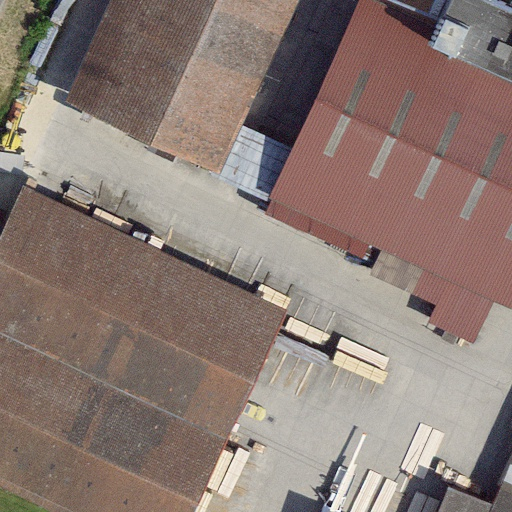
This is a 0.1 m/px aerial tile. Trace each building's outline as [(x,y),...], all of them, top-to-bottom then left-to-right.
[(144,0),(94,108),(215,164),(291,0),(144,0)] [(370,0),(280,193),(511,301),(511,12),(485,0),(370,0)] [(221,161),(252,177),(276,132),(245,116),(221,161)] [(188,511),(282,318),(28,197),(0,255),(0,475),(76,511),(188,511)] [(511,511),(511,459),(493,506),(453,489),(443,511),(511,511)]
